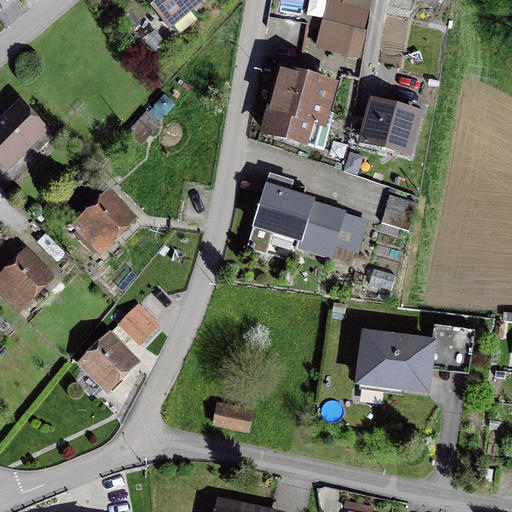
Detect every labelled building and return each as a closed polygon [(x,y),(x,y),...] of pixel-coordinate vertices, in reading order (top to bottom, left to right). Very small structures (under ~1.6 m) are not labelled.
[(0,0),(0,11),(13,0),(12,0),(0,0)] [(144,0),(167,27),(198,0),(144,0)] [(338,54),(355,59),(368,8),(338,0),(328,0),(322,24),(345,29),(338,54)] [(294,78),(281,75),(265,134),(292,142),(298,120),(319,126),(329,88),(309,82),(311,75),(296,71),(294,78)] [(351,117),(345,147),(376,155),(378,147),(406,154),(417,117),(371,104),(366,123),(351,117)] [(18,107),(0,125),(0,165),(3,169),(42,131),(18,107)] [(343,162),(345,147),(325,143),(322,159),(343,162)] [(333,246),(352,252),(361,223),(342,218),(342,216),(309,206),(309,205),(281,196),(284,184),(270,179),(248,250),(290,262),(294,249),(329,260),(333,246)] [(131,222),(105,195),(71,228),(97,254),(131,222)] [(415,206),(388,197),(380,224),(407,233),(415,206)] [(49,281),(22,254),(0,276),(0,297),(16,313),(49,281)] [(135,342),(138,346),(156,328),(136,307),(80,363),(107,389),(131,365),(119,352),(123,348),(126,351),(135,342)] [(467,365),(471,333),(439,329),(435,361),(467,365)] [(359,383),(423,392),(429,347),(365,338),(359,383)] [(248,414),(218,408),(214,428),(244,434),(248,414)]
